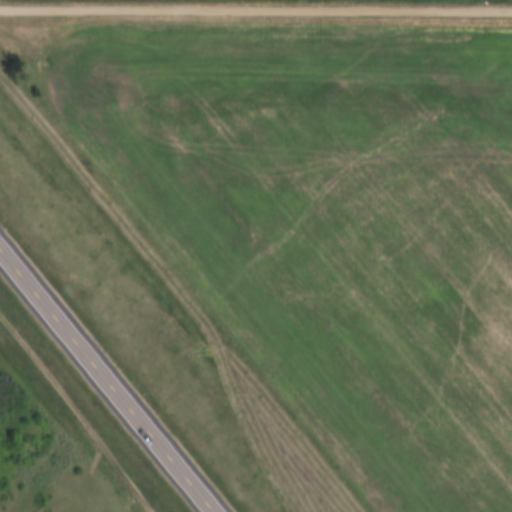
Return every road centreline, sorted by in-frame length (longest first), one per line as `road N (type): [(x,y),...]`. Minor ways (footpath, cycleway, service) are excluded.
road 1 (primary): [(218,511),(0,242)]
road 2 (track): [(0,311),(152,511)]
